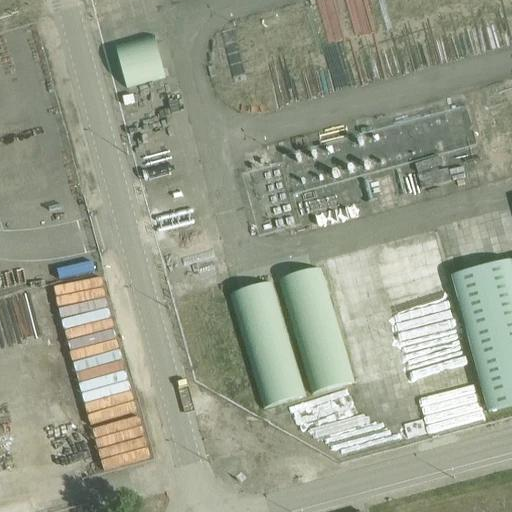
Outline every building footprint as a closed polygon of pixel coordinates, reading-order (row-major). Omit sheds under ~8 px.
[(118,0),(106,0),(109,13),(121,10),(118,0)] [(127,88),(167,77),(155,36),(116,46),(127,88)] [(511,264),(511,261),(452,277),(488,413),(511,406),(511,264)] [(313,395),(355,382),(322,269),(279,281),(313,395)] [(264,409),(306,396),(273,283),(231,295),(264,409)]
